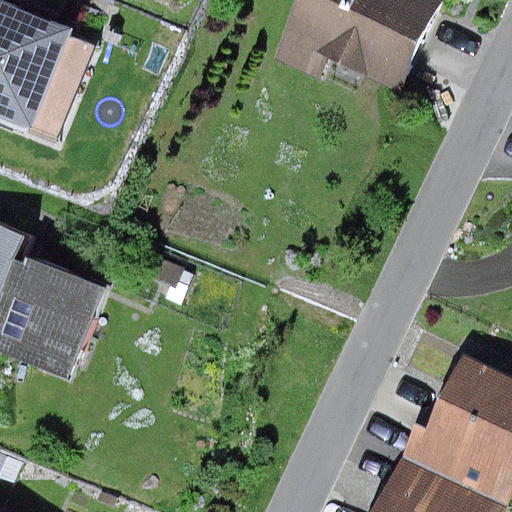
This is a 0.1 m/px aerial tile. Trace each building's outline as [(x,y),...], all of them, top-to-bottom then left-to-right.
[(0,0),(0,119),(58,144),(99,48),(73,37),(77,28),(9,0),(0,0)] [(424,0),(297,0),(268,62),(318,86),(327,68),(379,94),(424,0)] [(28,237),(0,225),(0,303),(20,255),(28,237)] [(108,290),(20,255),(0,303),(0,352),(72,381),(108,290)] [(159,259),(151,276),(176,288),(184,271),(159,259)] [(511,378),(464,356),(423,441),(511,481),(511,378)] [(500,511),(511,487),(511,481),(423,441),(412,436),(391,481),(459,511),(500,511)] [(0,453),(0,478),(14,485),(23,464),(0,453)] [(459,511),(391,481),(376,511),(459,511)]
